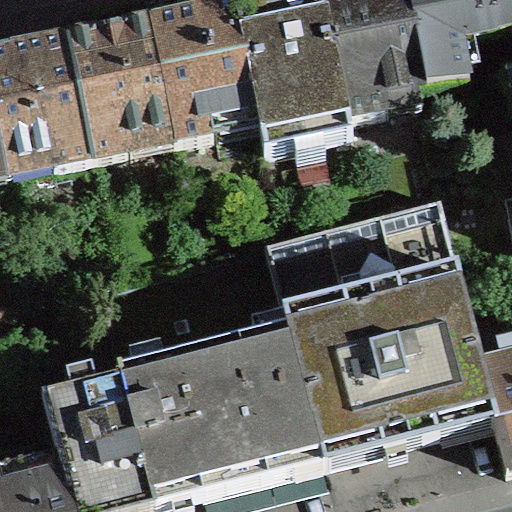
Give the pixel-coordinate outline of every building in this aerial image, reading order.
[(347,129),(321,0),(303,0),(270,7),(236,14),(258,122),(261,135),(266,161),(294,155),(322,149),(350,144),(347,129)] [(428,96),(408,0),(321,0),(347,129),(349,128),(388,120),(385,107),(415,101),(415,99),(428,96)] [(511,38),(511,0),(408,0),(428,96),(469,88),(461,50),(497,42),(511,38)] [(258,122),(236,14),(236,13),(202,20),(203,21),(170,27),(152,31),(174,139),(176,152),(216,144),(217,144),(214,131),(258,122)] [(91,42),(91,43),(90,43),(67,48),(92,170),(131,162),(129,148),(174,139),(152,31),(128,35),(91,42)] [(0,62),(0,149),(5,174),(49,165),(52,178),(92,170),(67,48),(16,58),(16,59),(1,62),(0,62)] [(305,399),(324,473),(367,463),(496,430),(480,368),(477,358),(477,356),(477,355),(465,309),(438,209),(367,227),(284,249),(267,253),(283,314),(284,319),(288,332),(305,399)] [(305,399),(288,332),(119,375),(119,376),(121,385),(123,393),(154,511),(172,511),(191,507),(324,473),(305,399)] [(496,430),(509,479),(511,478),(511,365),(504,367),(500,351),(500,350),(477,355),(477,356),(477,358),(480,368),(496,430)] [(154,511),(123,393),(121,385),(95,391),(70,398),(44,405),(46,416),(53,441),(55,447),(56,454),(71,511),(154,511)] [(71,511),(56,454),(55,447),(53,441),(33,447),(0,455),(0,511),(71,511)]
